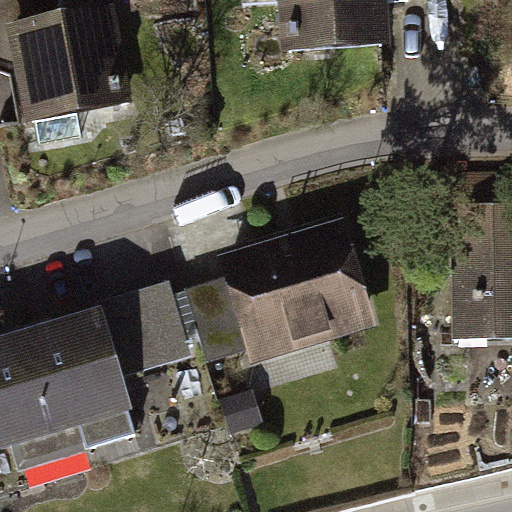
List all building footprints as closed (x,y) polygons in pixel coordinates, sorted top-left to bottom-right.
[(378,0),(276,0),(278,50),(379,47),(378,0)] [(113,11),(6,26),(19,123),(127,108),(113,11)] [(511,195),(438,197),(439,349),(511,348),(511,195)] [(349,214),(217,247),(246,361),(378,327),(349,214)] [(93,306),(0,330),(0,446),(122,415),(93,306)]
